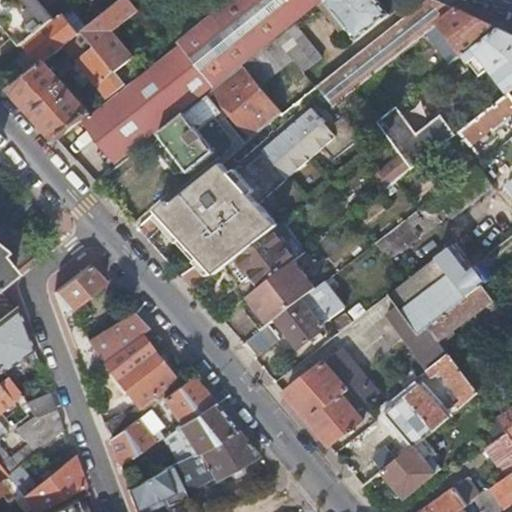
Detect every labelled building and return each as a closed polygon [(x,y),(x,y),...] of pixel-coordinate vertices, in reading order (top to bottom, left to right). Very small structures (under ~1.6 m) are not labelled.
[(0,0),(0,21),(24,49),(26,48),(56,23),(49,14),(38,0),(0,0)] [(38,0),(49,14),(54,10),(51,6),(57,1),(56,0),(38,0)] [(86,0),(83,0),(72,10),(76,16),(91,4),(86,0)] [(131,0),(124,0),(121,3),(101,19),(99,21),(88,30),(83,34),(117,76),(135,60),(110,30),(116,26),(124,26),(141,12),(131,0)] [(185,22),(167,0),(152,0),(184,41),(194,33),(185,22)] [(234,0),(219,13),(194,33),(184,41),(179,44),(216,90),(245,66),(296,26),(327,1),(328,0),(234,0)] [(439,26),(458,12),(433,0),(430,0),(318,88),(334,109),(358,90),(439,26)] [(376,0),(328,0),(327,1),(358,41),(390,16),(376,0)] [(209,1),(185,22),(194,33),(219,13),(209,1)] [(99,21),(101,19),(95,12),(83,23),(88,30),(99,21)] [(464,56),(497,30),(458,12),(439,26),(453,44),(445,50),(454,63),(464,56)] [(56,23),(26,48),(38,64),(71,37),(70,37),(76,32),(73,27),(67,32),(62,26),(68,22),(64,17),(56,23)] [(296,26),(245,66),(259,84),(291,59),(302,74),(322,59),(296,26)] [(511,36),(497,30),(464,56),(469,62),(480,77),(491,68),(511,93),(511,92),(511,36)] [(126,87),(117,76),(83,34),(66,48),(80,64),(84,70),(109,102),(126,87)] [(216,90),(179,44),(86,126),(115,163),(156,132),(207,96),(216,90)] [(56,65),(52,60),(37,72),(31,76),(12,92),(58,142),(91,116),(50,69),(56,65)] [(84,70),(80,64),(75,68),(80,74),(84,70)] [(245,66),(216,90),(230,108),(253,139),(283,115),(259,84),(245,66)] [(31,76),(37,72),(33,67),(28,72),(31,76)] [(511,111),(511,95),(510,93),(509,94),(461,132),(471,145),(511,111)] [(221,114),(207,96),(156,132),(160,138),(158,141),(155,149),(175,176),(183,175),(187,171),(189,174),(214,154),(196,132),(221,114)] [(377,124),(411,171),(418,166),(439,150),(457,135),(442,116),(417,135),(397,107),(377,124)] [(159,212),(218,277),(226,271),(233,265),(245,256),(250,253),(249,252),(273,233),(277,229),(256,203),(321,152),(331,164),(359,142),(342,120),(329,130),(312,109),(232,172),(224,162),(171,206),(168,203),(159,212)] [(457,135),(439,150),(455,170),(476,154),(460,133),(457,135)] [(376,244),(390,261),(448,216),(451,220),(492,189),(476,167),(376,244)] [(366,224),(386,214),(379,199),(359,210),(366,224)] [(258,292),(293,264),(296,262),(273,233),(249,252),(250,253),(245,256),(233,265),(226,271),(239,286),(237,292),(243,300),(249,299),(256,294),(258,292)] [(482,288),(483,288),(453,247),(437,259),(468,299),(482,288)] [(0,254),(0,285),(15,273),(0,254)] [(468,299),(437,259),(406,283),(389,296),(420,337),(409,345),(429,372),(437,366),(449,356),(439,342),(429,329),(468,299)] [(276,321),(314,291),(293,264),(258,292),(256,294),(249,299),(236,310),(234,311),(257,336),(261,332),(276,321)] [(107,282),(91,265),(55,293),(85,376),(124,347),(140,335),(149,329),(134,312),(87,342),(75,307),(107,282)] [(345,310),(324,284),(316,290),(314,291),(276,321),(299,351),(326,331),(323,327),(345,310)] [(493,302),(482,288),(468,299),(429,329),(439,342),(493,302)] [(0,335),(21,318),(17,308),(0,320),(0,335)] [(33,351),(21,318),(0,335),(0,413),(20,396),(6,379),(0,384),(0,371),(1,371),(2,373),(26,356),(32,351),(33,351)] [(270,345),(261,332),(257,336),(243,346),(253,358),(270,345)] [(111,373),(140,407),(174,380),(140,335),(124,347),(131,357),(111,373)] [(36,361),(32,351),(26,356),(31,364),(36,361)] [(478,395),(449,356),(437,366),(466,406),(478,395)] [(285,396),(330,449),(363,423),(351,407),(358,401),(356,399),(366,390),(339,357),(335,357),(285,396)] [(182,425),(215,404),(192,376),(179,387),(163,399),(182,425)] [(145,414),(160,402),(163,399),(179,387),(174,380),(140,407),(145,414)] [(434,432),(449,420),(421,387),(386,417),(413,449),(424,440),(430,436),(434,432)] [(63,429),(50,393),(27,403),(35,415),(17,430),(29,445),(11,460),(0,445),(0,467),(7,476),(15,469),(63,429)] [(137,420),(142,426),(165,408),(160,402),(145,414),(137,420)] [(176,429),(192,454),(199,451),(237,430),(215,404),(182,425),(176,429)] [(511,433),(511,411),(501,420),(511,433)] [(105,431),(110,442),(137,420),(132,412),(105,431)] [(110,442),(119,466),(163,437),(158,431),(150,436),(142,426),(137,420),(110,442)] [(192,454),(171,466),(184,491),(201,482),(212,476),(213,478),(257,454),(237,430),(199,451),(192,454)] [(440,439),(434,432),(430,436),(436,443),(440,439)] [(511,477),(511,440),(508,435),(487,450),(508,480),(511,477)] [(413,449),(384,474),(405,500),(441,470),(432,459),(437,455),(424,440),(413,449)] [(73,453),(70,447),(63,449),(65,456),(73,453)] [(74,457),(24,497),(36,511),(85,486),(74,457)] [(147,511),(166,503),(168,509),(188,499),(184,491),(171,466),(128,489),(136,511),(147,511)] [(15,469),(7,476),(18,489),(25,483),(15,469)] [(491,492),(496,489),(488,477),(474,487),(482,499),(491,492)] [(504,511),(511,505),(511,477),(508,480),(496,489),(491,492),(504,511)] [(457,490),(426,511),(463,511),(469,508),(457,490)] [(502,511),(504,511),(491,492),(482,499),(475,503),(481,511),(502,511)] [(53,511),(81,511),(76,500),(53,511)]
